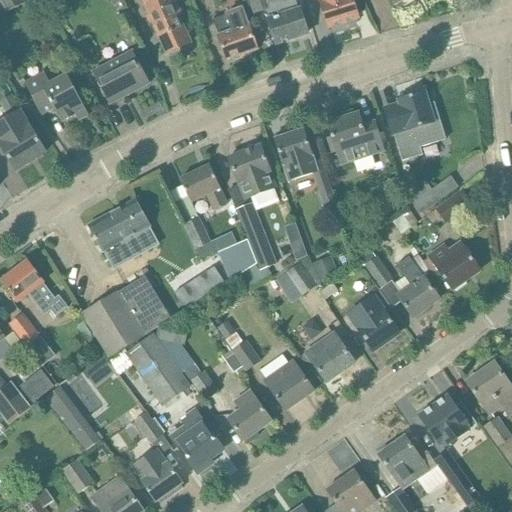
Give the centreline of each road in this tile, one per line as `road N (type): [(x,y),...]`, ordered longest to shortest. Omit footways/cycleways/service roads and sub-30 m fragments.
road 1 (unclassified): [(0,233),(200,123),(503,22)]
road 2 (residential): [(213,505),(509,302)]
road 3 (residential): [(511,206),(503,22)]
